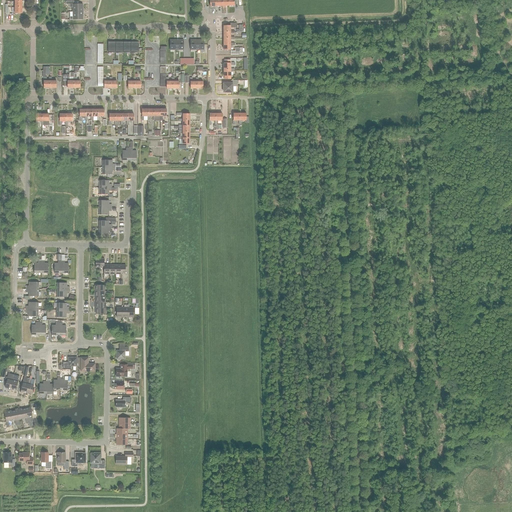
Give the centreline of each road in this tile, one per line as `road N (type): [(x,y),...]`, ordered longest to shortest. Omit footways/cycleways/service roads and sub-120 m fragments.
road 1 (residential): [(0,442),(103,442),(107,352),(102,344),(79,344)]
road 2 (residential): [(205,98),(31,100)]
road 3 (residential): [(25,244),(31,100)]
